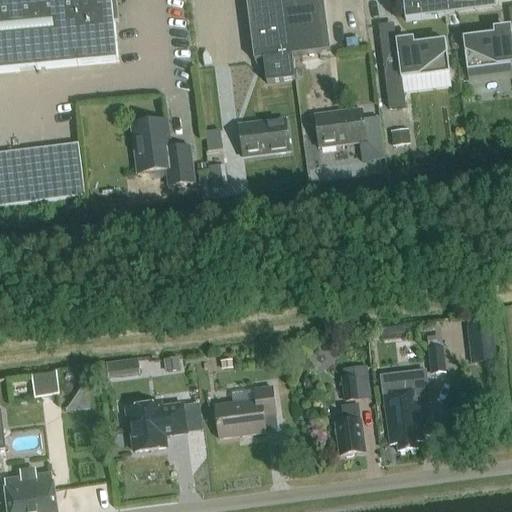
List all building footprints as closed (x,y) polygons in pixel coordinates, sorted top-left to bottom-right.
[(112,0),(0,0),(0,73),(118,62),(112,0)] [(285,0),(246,0),(255,63),(266,61),(269,85),(296,82),(293,58),(285,0)] [(323,0),(285,0),(293,58),(331,53),(323,0)] [(497,6),(496,0),(402,0),(406,22),(445,18),(444,7),(457,6),(458,11),(497,6)] [(511,33),(463,40),(467,72),(511,66),(511,33)] [(357,38),(346,39),(347,50),(358,49),(357,38)] [(446,42),(397,48),(381,50),(389,110),(406,108),(402,80),(450,74),(446,42)] [(362,112),(315,118),(320,150),(366,144),(362,112)] [(286,121),(239,127),(244,160),(290,154),(286,121)] [(172,151),(168,122),(132,127),(138,176),(167,172),(169,189),(195,185),(190,149),(172,151)] [(409,131),(391,133),(393,148),(410,146),(409,131)] [(206,134),(208,153),(222,151),(220,132),(206,134)] [(0,205),(85,198),(80,145),(0,151),(0,205)] [(382,149),(367,152),(369,165),(384,163),(382,149)] [(220,167),(209,168),(211,189),(223,188),(220,167)] [(493,325),(467,329),(471,365),(497,362),(493,325)] [(395,340),(376,341),(378,372),(397,371),(395,340)] [(447,373),(444,351),(444,350),(429,352),(431,375),(447,373)] [(180,360),(164,362),(166,374),(181,372),(180,360)] [(137,362),(107,365),(107,367),(109,380),(139,377),(138,364),(137,362)] [(234,370),(232,362),(221,363),(222,372),(234,370)] [(427,371),(382,376),(391,446),(397,446),(398,453),(417,451),(416,443),(423,442),(417,397),(430,396),(427,371)] [(57,373),(34,378),(38,402),(62,398),(57,373)] [(358,402),(355,378),(343,380),(346,404),(358,402)] [(264,418),(276,416),(273,390),(255,392),(256,403),(215,409),(219,441),(266,435),(264,418)] [(340,458),(365,455),(359,406),(342,408),(344,424),(336,425),(340,458)] [(165,438),(187,436),(183,408),(161,411),(161,407),(127,411),(129,430),(131,430),(135,454),(166,450),(165,438)] [(56,511),(52,475),(37,477),(36,470),(20,473),(21,479),(4,481),(8,511),(56,511)]
